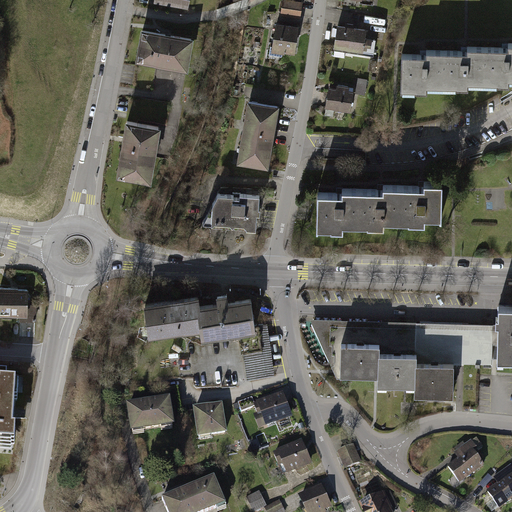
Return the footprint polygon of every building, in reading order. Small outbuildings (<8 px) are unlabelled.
[(189,0),(154,0),(154,3),(188,9),(189,0)] [(303,3),(283,0),(280,18),(300,21),(303,3)] [(297,26),(273,22),(268,51),(292,56),(297,26)] [(367,31),(335,26),(331,50),(363,55),(367,31)] [(193,37),(139,28),(134,60),(188,69),(193,37)] [(506,47),(485,46),(484,83),(510,84),(510,79),(511,79),(511,42),(509,43),(509,47),(506,47)] [(469,83),(484,83),(485,46),(468,46),(467,51),(464,51),(444,50),(443,87),(469,88),(469,83)] [(428,87),(443,87),(444,50),(426,50),(426,54),(423,54),(402,54),(401,90),(427,91),(428,87)] [(366,93),(368,78),(359,76),(357,91),(366,93)] [(353,91),(327,87),(323,108),(349,113),(353,91)] [(279,105),(246,99),(235,161),(268,167),(279,105)] [(160,125),(123,119),(113,176),(150,182),(160,125)] [(405,185),(404,220),(425,221),(426,217),(441,218),(442,181),(424,181),(424,186),(418,186),(405,185)] [(384,220),(404,220),(405,185),(384,185),(383,190),(378,190),(363,190),(362,224),(384,225),(384,220)] [(343,224),(362,224),(363,190),(343,189),(342,194),(338,194),(317,194),(317,227),(343,228),(343,224)] [(233,195),(216,194),(201,225),(255,229),(256,213),(259,213),(259,207),(258,207),(259,195),(239,194),(238,197),(232,197),(233,195)] [(18,286),(0,285),(0,293),(0,313),(20,314),(20,320),(37,321),(38,303),(29,303),(30,288),(18,287),(18,286)] [(217,300),(198,302),(202,328),(203,335),(256,328),(252,296),(228,299),(227,291),(216,293),(217,300)] [(197,293),(144,301),(148,335),(202,328),(198,302),(197,293)] [(511,301),(500,301),(499,319),(499,324),(498,344),(498,355),(511,355),(511,301)] [(335,373),(378,374),(380,319),(309,317),(335,373)] [(416,321),(380,319),(378,374),(377,392),(414,393),(416,321)] [(416,321),(414,393),(413,400),(453,401),(455,362),(489,363),(490,344),(491,323),(416,321)] [(497,324),(491,323),(490,344),(496,344),(498,344),(499,324),(497,324)] [(244,348),(249,375),(276,371),(270,335),(262,336),(263,345),(244,348)] [(89,340),(79,338),(77,349),(87,351),(89,340)] [(0,370),(0,380),(8,381),(8,371),(0,370)] [(21,382),(8,381),(0,380),(0,449),(17,451),(18,430),(16,430),(17,403),(20,403),(21,382)] [(254,416),(260,431),(267,428),(267,429),(294,418),(284,393),(257,404),(254,406),(258,415),(254,416)] [(126,406),(131,436),(147,434),(146,431),(162,428),(163,431),(174,429),(169,399),(126,406)] [(224,406),(194,411),(199,439),(228,434),(224,406)] [(460,459),(448,467),(459,483),(483,466),(476,456),(485,450),(474,435),(453,449),(460,459)] [(303,441),(277,452),(277,453),(274,454),(280,468),(283,466),(288,477),(314,465),(303,441)] [(354,445),(337,453),(345,471),(362,464),(354,445)] [(511,465),(511,464),(492,478),(496,485),(487,492),(499,509),(511,499),(511,465)] [(184,490),(162,500),(167,511),(209,511),(216,509),(226,505),(214,477),(184,490)] [(323,486),(299,497),(305,511),(326,511),(333,509),(323,486)] [(385,493),(359,505),(361,511),(391,511),(398,508),(390,491),(385,494),(385,493)] [(282,499),(267,506),(269,511),(284,511),(287,511),(282,499)]
